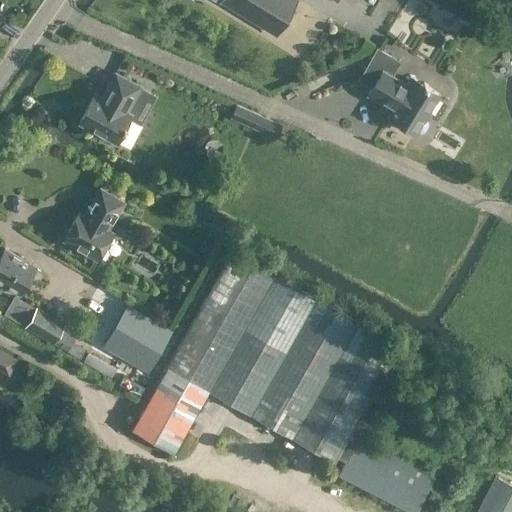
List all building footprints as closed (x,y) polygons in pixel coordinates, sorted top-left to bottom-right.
[(218,0),(275,35),(296,1),(294,0),(218,0)] [(382,70),(368,93),(393,108),(388,115),(389,116),(415,132),(416,130),(420,132),(424,131),(428,124),(427,120),(423,117),(438,93),(427,87),(428,85),(424,82),(423,84),(412,77),(407,85),(382,70)] [(144,100),(134,94),(138,86),(114,73),(100,98),(93,94),(78,121),(115,142),(129,115),(135,118),(144,100)] [(277,135),(283,121),(237,101),(231,114),(277,135)] [(106,229),(122,201),(98,187),(82,215),(77,212),(61,240),(95,260),(111,232),(106,229)] [(360,418),(402,344),(233,248),(131,428),(174,452),(210,388),(336,459),(339,456),(347,460),(339,473),(414,511),(418,511),(436,476),(365,439),(372,425),(360,418)] [(32,267),(3,250),(0,254),(0,282),(16,292),(23,280),(33,285),(40,272),(32,267)] [(13,296),(3,314),(24,327),(78,358),(83,349),(70,342),(76,332),(35,308),(13,296)] [(148,372),(172,329),(127,303),(103,346),(148,372)] [(13,360),(0,353),(0,368),(6,372),(13,360)] [(511,511),(511,484),(496,476),(477,511),(511,511)]
